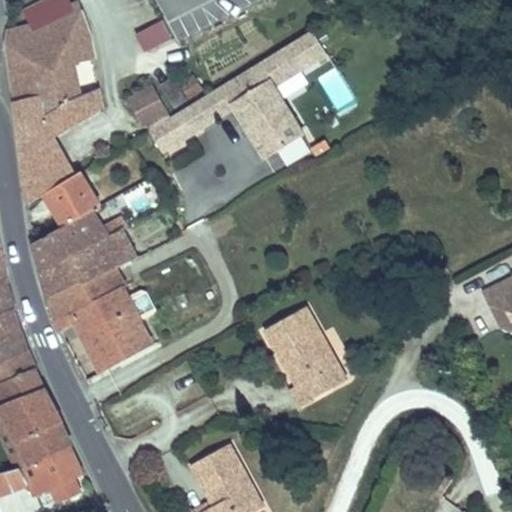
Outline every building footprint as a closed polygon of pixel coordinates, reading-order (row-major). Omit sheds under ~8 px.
[(27,43),(3,49),(8,86),(18,152),(26,210),(43,199),(73,181),(51,144),(99,115),(94,95),(73,99),(68,64),(88,60),(82,34),(73,10),(71,11),(64,0),(58,0),(23,17),(29,31),(27,32),(27,43)] [(146,50),(173,37),(163,18),(137,31),(146,50)] [(27,32),(5,38),(3,49),(27,43),(27,32)] [(313,35),(147,136),(160,158),(182,144),(233,114),(265,165),(304,141),(275,92),(328,60),(313,35)] [(338,65),(319,75),(339,112),(357,102),(338,65)] [(180,80),(189,96),(203,89),(194,73),(180,80)] [(155,92),(171,120),(185,111),(168,84),(155,92)] [(73,181),(43,199),(48,209),(62,233),(97,213),(77,178),(73,181)] [(62,233),(32,249),(39,277),(119,235),(126,231),(121,224),(116,227),(105,208),(97,213),(62,233)] [(119,235),(39,277),(47,306),(115,272),(133,263),(119,235)] [(175,262),(164,268),(169,275),(179,269),(175,262)] [(115,272),(47,306),(53,328),(59,338),(75,330),(102,378),(152,350),(120,293),(124,290),(115,272)] [(482,340),(509,349),(511,356),(511,373),(511,378),(511,379),(511,299),(502,304),(495,291),(464,305),(482,340)] [(0,297),(0,319),(11,315),(4,296),(0,297)] [(11,315),(0,319),(0,344),(19,338),(11,315)] [(295,418),(329,400),(320,383),(332,376),(303,320),(264,340),(292,394),(285,397),(295,418)] [(0,366),(26,357),(19,338),(0,344),(0,366)] [(0,366),(0,388),(35,376),(26,357),(0,366)] [(0,388),(0,447),(3,453),(0,454),(0,464),(1,467),(23,460),(27,469),(69,449),(35,376),(0,388)] [(320,383),(329,400),(341,393),(332,376),(320,383)] [(27,488),(33,500),(83,477),(69,449),(27,469),(0,476),(0,497),(13,494),(27,488)] [(255,511),(229,455),(223,458),(231,474),(249,511),(255,511)] [(249,511),(231,474),(223,458),(186,475),(203,511),(249,511)]
